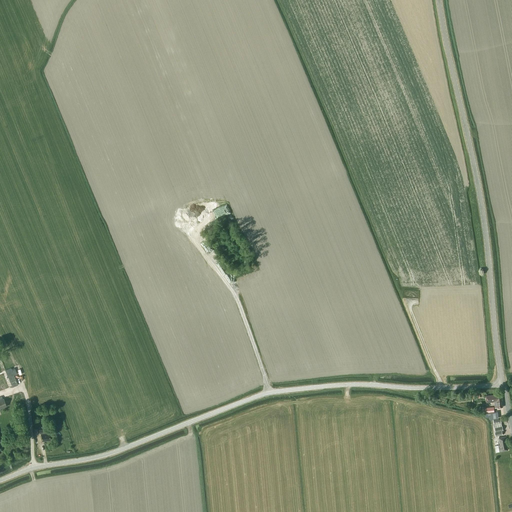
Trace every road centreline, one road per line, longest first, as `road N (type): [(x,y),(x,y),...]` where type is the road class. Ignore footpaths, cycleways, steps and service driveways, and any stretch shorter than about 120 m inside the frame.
road 1 (unclassified): [(0,480),(107,454),(276,390),(502,384)]
road 2 (tertiary): [(502,384),(479,185),(438,0)]
road 3 (track): [(269,392),(234,290),(195,241),(196,226)]
